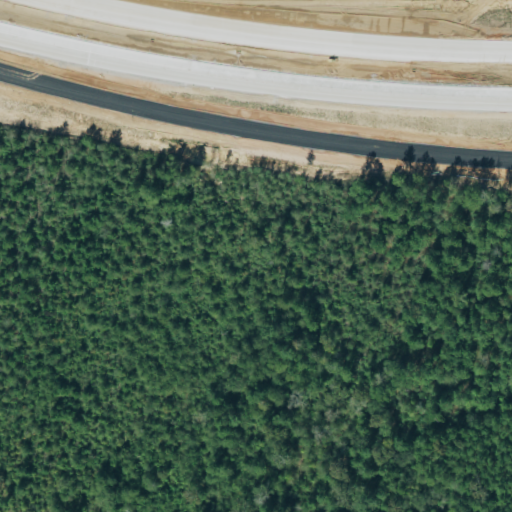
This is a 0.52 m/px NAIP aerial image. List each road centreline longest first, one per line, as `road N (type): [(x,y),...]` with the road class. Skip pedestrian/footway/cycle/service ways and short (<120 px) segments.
road 1 (motorway): [(0,73),(281,137),(511,161)]
road 2 (motorway): [(0,33),(279,84),(511,98)]
road 3 (motorway): [(511,53),(326,44),(51,0)]
